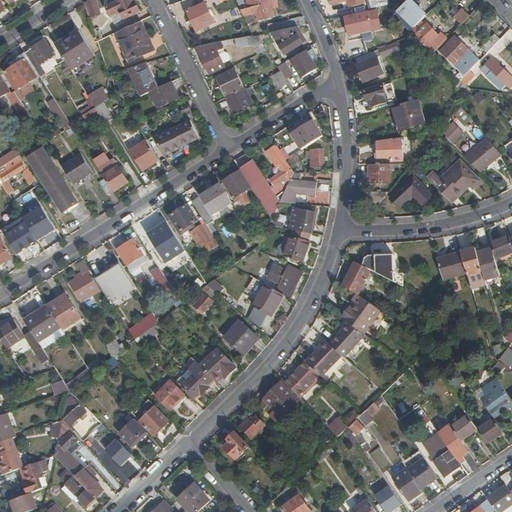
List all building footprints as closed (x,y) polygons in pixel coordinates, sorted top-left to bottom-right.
[(96,0),(90,0),(85,4),(90,19),(101,15),(96,0)] [(121,12),(125,19),(141,12),(136,2),(134,3),(132,0),(124,0),(118,3),(117,3),(107,7),(111,16),(121,12)] [(242,0),(244,3),(238,5),(241,11),(249,9),(246,0),(242,0)] [(246,0),(249,9),(241,11),(247,24),(275,16),(270,0),(246,0)] [(421,21),(426,17),(418,8),(412,3),(410,0),(409,0),(398,11),(394,15),(410,32),(412,30),(421,21)] [(197,32),(214,23),(205,3),(187,12),(197,32)] [(461,25),(470,16),(463,9),(454,18),(461,25)] [(115,24),(125,19),(121,12),(111,16),(115,24)] [(308,25),(305,19),(286,24),(286,22),(268,26),(270,34),(272,34),(297,28),(308,25)] [(426,25),(421,21),(412,30),(423,41),(426,39),(428,41),(426,43),(424,45),(432,54),(437,49),(445,41),(433,30),(432,29),(427,24),(426,25)] [(360,43),(357,22),(342,25),(346,46),(360,43)] [(144,34),(140,25),(117,36),(125,51),(126,51),(128,53),(124,55),(127,63),(131,61),(132,62),(153,52),(152,51),(151,51),(143,34),(144,34)] [(297,28),(272,34),(285,56),(303,45),(298,38),(302,35),(297,28)] [(79,31),(56,46),(71,70),(95,56),(79,31)] [(151,51),(152,51),(155,50),(147,32),(144,34),(143,34),(151,51)] [(454,37),(451,34),(445,41),(437,49),(458,70),(472,55),(473,55),(456,38),(454,37)] [(298,38),(303,45),(307,43),(302,35),(298,38)] [(489,52),(501,39),(495,35),(483,47),(489,52)] [(260,40),(258,37),(254,38),(254,37),(248,38),(250,46),(257,45),(264,53),(267,51),(260,40)] [(45,41),(26,53),(29,58),(36,69),(54,58),(55,57),(53,53),(55,51),(52,47),(50,48),(45,41)] [(213,44),(196,48),(210,75),(226,67),(219,50),(224,48),(222,42),(213,44)] [(399,49),(396,43),(390,45),(393,52),(399,49)] [(393,52),(390,45),(380,49),(382,55),(382,56),(393,52)] [(382,55),(380,49),(355,60),(357,65),(378,57),(382,55)] [(29,58),(26,53),(13,61),(16,66),(5,73),(17,91),(30,83),(37,78),(26,60),(29,58)] [(303,78),(317,69),(308,53),(293,62),(303,78)] [(479,62),(472,55),(458,70),(461,72),(458,75),(455,78),(460,82),(469,73),(477,64),(479,62)] [(378,57),(357,65),(364,83),(385,74),(378,57)] [(36,69),(29,58),(26,60),(37,78),(40,76),(36,69)] [(58,66),(54,58),(36,69),(40,76),(42,79),(55,70),(54,68),(58,66)] [(511,85),(511,78),(497,64),(493,60),(491,59),(485,65),(488,68),(491,71),(486,77),(501,90),(503,89),(507,85),(508,86),(510,88),(511,85)] [(157,89),(146,64),(128,69),(141,97),(150,92),(157,89)] [(291,75),(284,64),(278,68),(281,72),(286,79),(291,75)] [(483,70),(477,64),(469,73),(471,76),(474,78),(483,70)] [(244,88),(235,70),(217,79),(226,96),(244,88)] [(289,84),(286,79),(281,72),(270,78),(278,91),(289,84)] [(471,76),(469,73),(460,82),(463,84),(471,76)] [(11,88),(3,75),(1,77),(9,89),(11,88)] [(9,89),(1,77),(0,76),(0,99),(11,93),(9,89)] [(172,82),(157,89),(150,92),(158,109),(180,98),(172,82)] [(30,83),(17,91),(14,93),(15,94),(20,102),(36,93),(30,83)] [(388,103),(383,86),(364,92),(368,101),(371,100),(373,107),(388,103)] [(466,86),(456,89),(463,97),(471,89),(466,86)] [(105,102),(108,100),(101,88),(88,96),(96,108),(103,104),(105,102)] [(246,89),(226,98),(233,113),(253,104),(246,89)] [(20,102),(15,94),(9,98),(18,113),(24,109),(20,102)] [(62,111),(55,99),(49,103),(56,115),(62,111)] [(95,108),(90,99),(86,102),(92,111),(95,108)] [(424,124),(417,101),(394,108),(395,111),(396,111),(398,118),(400,120),(399,121),(400,122),(403,131),(424,124)] [(113,121),(103,104),(96,108),(95,108),(100,115),(106,125),(113,121)] [(100,115),(95,108),(92,111),(83,116),(87,123),(100,115)] [(65,128),(71,124),(62,111),(56,115),(65,128)] [(313,113),(276,133),(282,145),(294,139),(290,132),(316,118),(313,113)] [(199,139),(190,121),(156,137),(165,157),(182,148),(182,147),(199,139)] [(303,149),(317,140),(324,136),(314,121),(294,134),(303,149)] [(444,133),(449,138),(457,129),(452,124),(444,133)] [(453,143),(464,132),(459,128),(457,129),(449,138),(448,138),(453,143)] [(487,165),(501,155),(487,138),(477,146),(463,155),(479,171),(485,167),(484,166),(487,164),(487,165)] [(402,140),(380,142),(379,142),(380,159),(392,158),(392,162),(403,161),(403,159),(403,154),(402,140)] [(159,161),(147,141),(131,151),(143,171),(159,161)] [(441,150),(436,144),(431,148),(437,154),(441,150)] [(283,155),(277,146),(267,152),(276,168),(279,167),(282,171),(270,180),(274,187),(278,184),(282,190),(284,192),(294,173),(286,160),(283,155)] [(67,206),(75,200),(43,150),(29,160),(64,213),(69,210),(67,206)] [(311,150),(311,154),(311,158),(311,168),(324,167),(323,150),(311,150)] [(62,167),(74,185),(93,173),(82,155),(62,167)] [(300,161),(296,155),(288,160),(293,166),(300,161)] [(21,163),(23,162),(20,158),(8,165),(8,166),(0,171),(0,175),(1,176),(0,176),(0,181),(5,190),(8,195),(13,191),(7,182),(25,170),(21,163)] [(114,191),(114,192),(129,183),(115,160),(100,170),(105,179),(114,191)] [(272,220),(280,202),(275,194),(253,160),(239,169),(251,188),(264,207),(272,220)] [(429,179),(453,204),(471,186),(474,189),(482,182),(462,161),(442,180),(435,174),(429,179)] [(399,165),(369,165),(369,174),(369,178),(369,183),(389,183),(390,169),(399,169),(399,165)] [(245,204),(246,206),(251,203),(244,193),(251,188),(239,169),(238,168),(221,179),(223,182),(224,184),(236,203),(240,201),(243,205),(245,204)] [(280,202),(295,204),(296,194),(316,195),(317,183),(301,181),(302,173),(294,173),(284,192),(280,202)] [(25,179),(30,185),(36,182),(31,175),(25,179)] [(413,178),(390,199),(398,207),(413,194),(423,205),(431,198),(413,178)] [(108,195),(114,191),(105,179),(99,182),(108,195)] [(34,192),(40,188),(36,182),(30,185),(34,192)] [(233,203),(238,211),(246,206),(245,204),(243,205),(239,208),(236,203),(224,184),(223,182),(221,184),(233,203)] [(212,215),(233,203),(221,184),(201,197),(212,215)] [(275,194),(280,202),(284,192),(282,190),(275,194)] [(14,200),(18,209),(28,205),(31,210),(40,206),(33,191),(14,200)] [(367,203),(381,204),(389,194),(368,191),(367,203)] [(206,223),(207,225),(213,222),(198,198),(192,202),(206,223)] [(77,204),(75,200),(67,206),(69,210),(77,204)] [(170,216),(184,239),(191,235),(190,232),(187,228),(198,221),(188,205),(170,216)] [(290,230),(311,234),(316,210),(303,207),(302,210),(294,208),(290,230)] [(12,226),(15,231),(27,223),(23,218),(12,226)] [(160,238),(172,231),(165,218),(152,226),(160,238)] [(20,253),(38,241),(38,240),(31,229),(27,223),(15,231),(7,236),(14,248),(16,247),(20,253)] [(209,251),(219,245),(207,225),(206,223),(195,229),(205,245),(209,251)] [(31,229),(38,240),(44,236),(37,225),(31,229)] [(200,248),(205,245),(195,229),(190,232),(191,235),(195,240),(200,248)] [(284,256),(291,236),(286,234),(282,244),(278,245),(278,248),(279,251),(280,254),(284,256)] [(187,245),(195,240),(191,235),(184,239),(187,245)] [(309,242),(291,236),(284,256),(302,262),(305,253),(309,242)] [(510,236),(491,244),(492,247),(496,258),(511,252),(511,242),(511,239),(510,236)] [(144,256),(139,249),(133,240),(118,250),(128,265),(144,256)] [(371,245),(372,254),(388,252),(387,243),(371,245)] [(2,244),(0,245),(0,264),(11,258),(2,244)] [(483,272),(486,281),(501,276),(496,258),(492,247),(477,251),(483,272)] [(464,259),(465,262),(469,276),(483,272),(477,251),(477,250),(470,252),(462,254),(464,259)] [(146,261),(144,256),(128,265),(131,270),(146,261)] [(366,258),(363,266),(371,271),(395,283),(394,256),(369,256),(366,258)] [(166,280),(153,259),(147,262),(154,272),(152,273),(159,284),(166,280)] [(90,273),(91,272),(85,261),(77,266),(82,274),(83,277),(90,273)] [(448,267),(441,269),(447,289),(470,282),(469,276),(465,262),(448,267)] [(284,294),(289,298),(303,272),(288,266),(285,272),(282,271),(283,267),(274,263),(271,271),(278,274),(277,275),(282,278),(280,283),(276,290),(284,294)] [(343,287),(357,295),(358,296),(365,284),(371,271),(363,266),(356,263),(343,287)] [(112,304),(136,289),(121,265),(97,280),(112,304)] [(278,274),(271,271),(267,276),(280,283),(282,278),(277,275),(278,274)] [(469,276),(470,282),(471,286),(486,281),(483,272),(469,276)] [(99,288),(90,273),(83,277),(82,274),(75,278),(76,281),(70,285),(81,303),(94,296),(92,293),(99,288)] [(256,301),(266,284),(254,277),(244,294),(256,301)] [(219,284),(213,290),(219,296),(225,289),(219,284)] [(271,317),(284,294),(276,290),(266,284),(254,307),(271,317)] [(365,284),(358,296),(361,298),(367,286),(365,284)] [(202,314),(219,296),(213,290),(207,285),(196,294),(198,296),(201,299),(194,305),(194,306),(202,314)] [(62,328),(64,331),(81,320),(66,295),(48,306),(49,307),(62,328)] [(355,305),(344,320),(347,322),(362,334),(364,335),(366,332),(381,311),(361,298),(358,296),(357,295),(351,303),(355,305)] [(192,303),(194,305),(201,299),(198,296),(192,303)] [(38,342),(62,328),(49,307),(25,321),(32,332),(38,342)] [(381,311),(366,332),(372,336),(388,315),(381,311)] [(156,323),(149,315),(142,321),(148,329),(156,323)] [(43,365),(50,361),(38,342),(32,332),(25,336),(15,320),(0,329),(0,337),(8,350),(26,338),(35,351),(43,365)] [(248,348),(257,338),(239,322),(225,337),(243,353),(248,348)] [(347,322),(329,345),(340,354),(343,357),(362,334),(347,322)] [(448,332),(450,327),(443,323),(440,327),(448,332)] [(157,333),(153,327),(139,337),(144,343),(157,333)] [(259,339),(257,338),(248,348),(250,350),(259,339)] [(116,340),(106,346),(113,357),(126,347),(123,344),(120,345),(116,340)] [(309,364),(320,375),(322,377),(340,354),(329,345),(325,341),(319,348),(321,349),(309,364)] [(214,364),(223,355),(219,351),(209,360),(214,364)] [(215,382),(223,375),(226,378),(236,368),(223,355),(214,364),(209,360),(207,358),(199,366),(215,382)] [(429,363),(426,358),(415,365),(419,370),(429,363)] [(98,359),(87,367),(91,374),(102,365),(98,359)] [(306,362),(287,386),(297,396),(302,389),(306,393),(320,375),(309,364),(306,362)] [(505,367),(498,362),(491,371),(494,375),(505,367)] [(176,383),(180,387),(182,386),(195,400),(215,382),(199,366),(196,363),(176,383)] [(58,395),(69,387),(63,378),(52,385),(58,395)] [(482,388),(476,392),(493,416),(499,412),(498,410),(503,407),(505,410),(511,405),(511,399),(498,380),(483,390),(482,388)] [(169,409),(184,394),(171,381),(156,396),(169,409)] [(281,384),(259,405),(277,424),(301,400),(297,396),(287,386),(285,388),(281,384)] [(367,410),(370,415),(378,408),(377,407),(384,400),(381,397),(367,410)] [(148,399),(144,403),(151,411),(155,407),(148,399)] [(144,403),(133,414),(140,422),(151,411),(144,403)] [(87,412),(80,405),(63,420),(69,427),(87,412)] [(169,421),(155,407),(151,411),(140,422),(153,436),(169,421)] [(349,428),(359,417),(361,416),(361,415),(356,410),(344,423),(349,428)] [(84,420),(97,430),(103,423),(91,412),(84,420)] [(338,438),(349,428),(344,423),(333,412),(322,422),(338,438)] [(11,424),(7,413),(0,415),(0,442),(13,437),(15,436),(11,424)] [(147,434),(128,414),(123,418),(129,424),(119,434),(130,445),(137,439),(139,441),(147,434)] [(461,439),(461,440),(478,429),(468,415),(452,427),(458,435),(461,439)] [(249,420),(241,427),(252,439),(265,426),(257,417),(251,422),(249,420)] [(58,438),(62,419),(56,422),(52,437),(58,438)] [(478,430),(488,443),(504,432),(495,419),(478,430)] [(353,434),(363,448),(367,445),(359,432),(364,427),(357,421),(350,428),(354,433),(353,434)] [(72,475),(94,498),(96,497),(98,497),(101,494),(101,492),(102,491),(92,480),(99,472),(91,464),(88,466),(83,471),(69,455),(64,449),(70,444),(71,446),(76,443),(77,441),(68,431),(66,433),(64,434),(67,437),(65,438),(63,437),(59,441),(60,442),(59,444),(56,446),(54,456),(72,475)] [(249,448),(236,433),(228,440),(231,443),(225,448),(236,460),(249,448)] [(451,446),(461,439),(458,435),(448,442),(451,446)] [(13,439),(13,437),(0,442),(0,454),(2,453),(4,461),(0,462),(5,474),(20,468),(24,467),(13,439)] [(118,440),(106,450),(121,466),(132,456),(118,440)] [(83,471),(88,466),(75,452),(80,447),(76,443),(71,446),(70,444),(64,449),(69,455),(83,471)] [(446,477),(468,461),(458,445),(435,461),(446,477)] [(35,491),(43,488),(39,478),(44,476),(43,471),(48,469),(45,459),(24,467),(29,481),(26,483),(29,493),(35,491)] [(430,481),(437,475),(426,459),(409,470),(422,489),(431,483),(430,481)] [(312,463),(304,471),(308,476),(317,469),(312,463)] [(29,481),(24,467),(20,468),(26,483),(29,481)] [(410,502),(424,491),(422,489),(409,470),(408,469),(394,478),(410,502)] [(75,480),(68,472),(62,477),(68,483),(62,489),(73,500),(77,496),(86,507),(94,500),(75,480)] [(501,477),(507,485),(509,488),(511,486),(511,477),(508,472),(501,477)] [(392,484),(375,495),(387,511),(393,511),(405,504),(392,484)] [(203,511),(201,510),(210,502),(195,485),(180,500),(188,510),(186,511),(203,511)] [(488,500),(489,500),(497,511),(502,511),(511,504),(511,492),(509,488),(507,485),(488,500)] [(10,500),(14,511),(24,511),(25,511),(30,510),(29,504),(38,500),(35,491),(29,493),(10,500)] [(284,511),(311,511),(300,496),(282,508),(284,511)] [(25,511),(24,511),(26,511),(31,510),(41,507),(38,500),(29,504),(30,510),(25,511)] [(355,511),(377,511),(369,500),(354,510),(355,511)] [(497,511),(489,500),(473,511),(497,511)] [(176,511),(166,501),(154,511),(176,511)]
